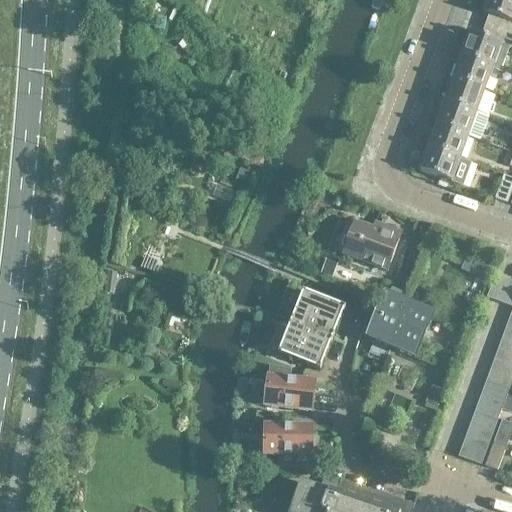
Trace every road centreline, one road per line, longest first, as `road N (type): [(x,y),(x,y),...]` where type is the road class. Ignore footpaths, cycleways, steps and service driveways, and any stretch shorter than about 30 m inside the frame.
road 1 (primary): [(0,347),(34,0)]
road 2 (residential): [(511,234),(422,203),(398,185),(395,154),(451,0)]
road 3 (residential): [(354,319),(337,375),(343,444),(469,488)]
